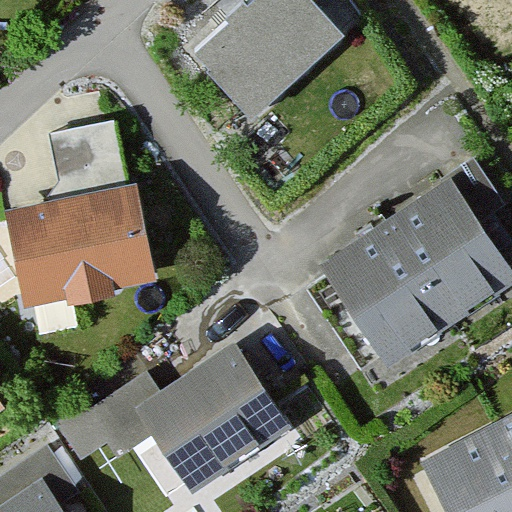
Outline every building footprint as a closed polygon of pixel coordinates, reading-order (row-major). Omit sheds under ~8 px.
[(339,18),(321,0),(239,0),(198,38),(253,98),(339,18)] [(4,213),(26,316),(152,289),(117,128),(47,143),(60,201),(4,213)] [(318,274),(387,373),(511,285),(511,281),(472,224),(498,206),(471,167),(318,274)] [(153,443),(192,499),(288,433),(229,349),(158,398),(144,378),(83,420),(117,468),(153,443)] [(511,511),(511,419),(419,464),(442,511),(511,511)] [(0,511),(62,511),(77,502),(41,451),(0,479),(0,511)]
